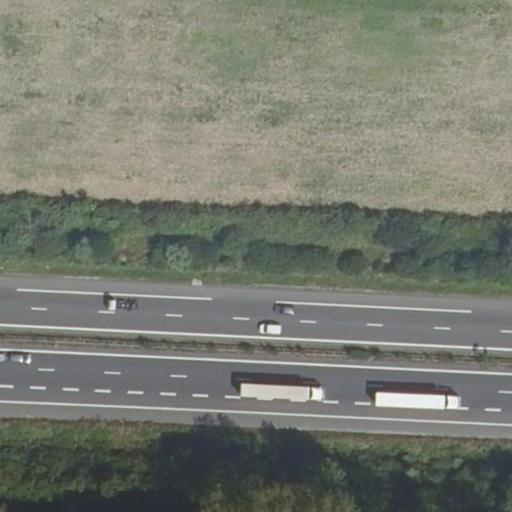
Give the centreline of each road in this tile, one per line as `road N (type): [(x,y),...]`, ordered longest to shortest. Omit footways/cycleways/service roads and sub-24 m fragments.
road 1 (trunk): [(0,369),(511,394)]
road 2 (trunk): [(511,331),(0,307)]
